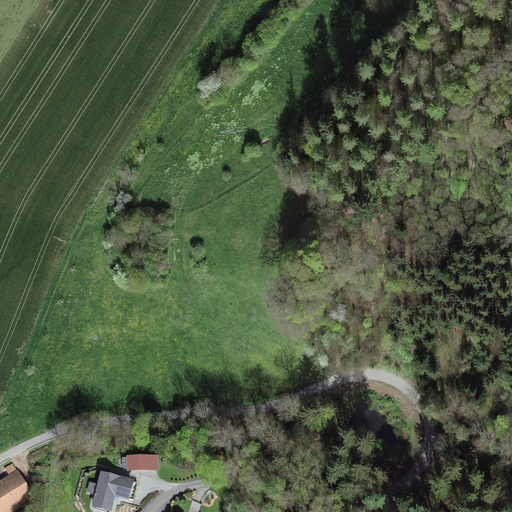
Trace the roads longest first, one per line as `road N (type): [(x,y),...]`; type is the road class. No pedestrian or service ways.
road 1 (residential): [(0,459),(76,422),(251,409),(374,374),(418,400),(430,439),(416,470),(367,504)]
road 2 (residential): [(367,504),(206,481),(175,490),(146,511)]
